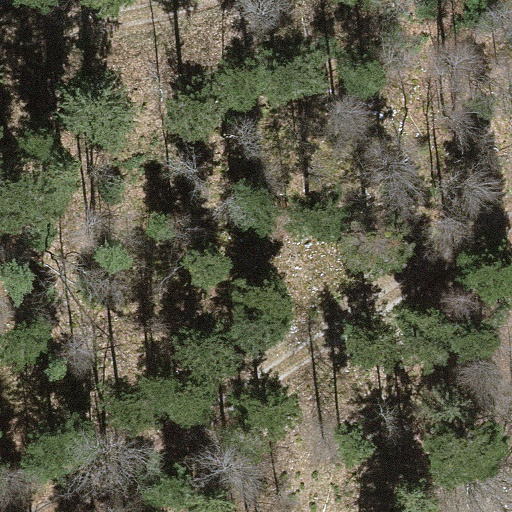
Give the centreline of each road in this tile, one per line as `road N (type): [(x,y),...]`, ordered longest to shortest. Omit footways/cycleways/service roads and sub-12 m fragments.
road 1 (track): [(511,235),(58,511)]
road 2 (track): [(142,0),(0,38)]
